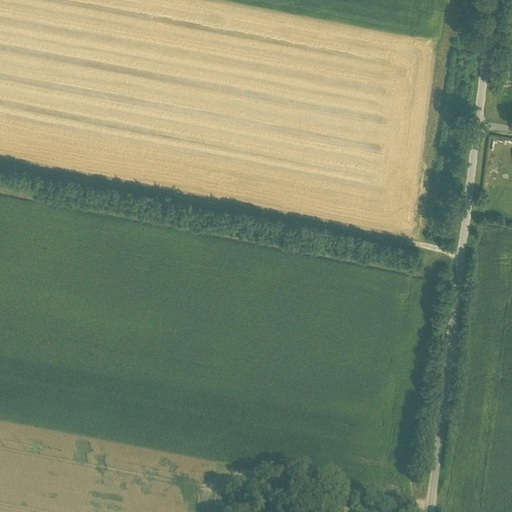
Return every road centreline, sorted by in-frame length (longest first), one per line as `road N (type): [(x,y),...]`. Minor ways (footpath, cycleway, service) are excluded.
road 1 (unclassified): [(431,511),(493,0)]
road 2 (track): [(463,257),(0,166)]
